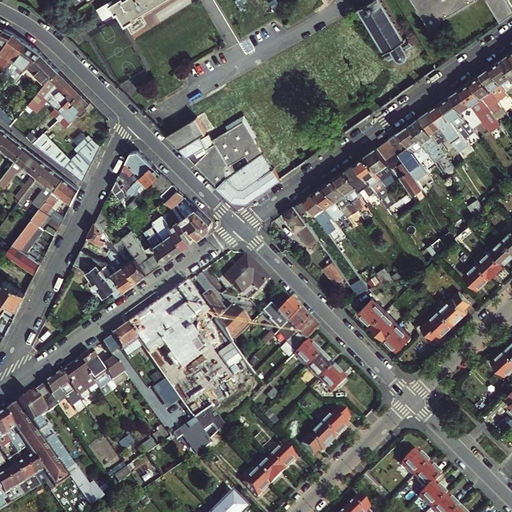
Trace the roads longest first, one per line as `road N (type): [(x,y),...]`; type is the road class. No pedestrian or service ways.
road 1 (residential): [(238,227),(511,30)]
road 2 (residential): [(131,120),(16,349),(19,380)]
road 3 (residential): [(19,380),(238,227)]
road 4 (residential): [(411,400),(238,227)]
road 5 (residential): [(0,8),(50,41),(131,120)]
road 6 (residential): [(411,400),(298,511)]
road 7 (residential): [(131,120),(238,227)]
road 8 (residential): [(511,501),(411,400)]
road 9 (residential): [(506,304),(411,400)]
